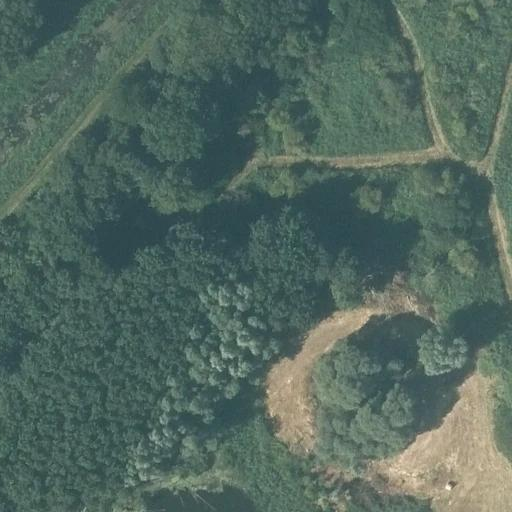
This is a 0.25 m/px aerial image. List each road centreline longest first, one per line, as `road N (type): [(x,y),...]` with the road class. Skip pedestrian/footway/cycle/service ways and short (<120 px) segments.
road 1 (track): [(511,280),(477,177),(447,160),(257,161),(51,338),(0,399)]
road 2 (track): [(447,160),(377,0)]
